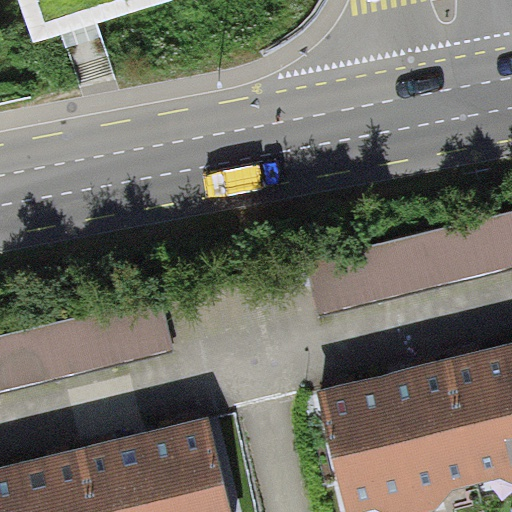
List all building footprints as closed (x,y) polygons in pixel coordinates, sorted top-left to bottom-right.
[(19,0),(32,41),(164,0),(19,0)] [(511,197),(318,241),(334,312),(511,272),(511,197)] [(0,336),(0,392),(170,353),(158,300),(0,336)] [(511,486),(511,360),(509,348),(452,361),(483,494),(511,486)] [(483,494),(452,361),(394,374),(426,507),(483,494)] [(337,388),(366,511),(404,511),(426,507),(394,374),(337,388)] [(231,511),(210,421),(145,436),(163,511),(231,511)] [(95,511),(163,511),(145,436),(81,452),(95,511)] [(27,511),(95,511),(81,452),(17,467),(27,511)] [(0,511),(27,511),(17,467),(0,470),(0,511)]
